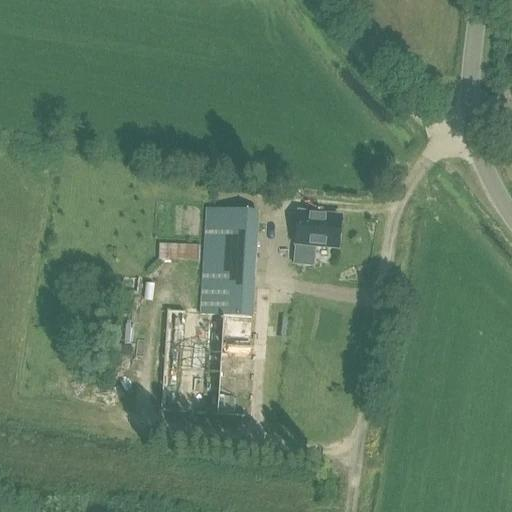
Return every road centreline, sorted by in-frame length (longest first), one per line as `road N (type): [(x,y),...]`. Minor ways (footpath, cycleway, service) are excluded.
road 1 (track): [(390,237),(349,511)]
road 2 (unclassified): [(471,132),(452,139),(413,180),(390,237)]
road 3 (unclassified): [(471,132),(468,86),(481,0)]
